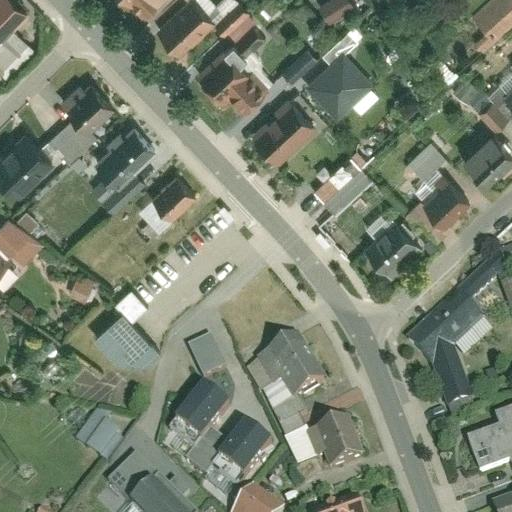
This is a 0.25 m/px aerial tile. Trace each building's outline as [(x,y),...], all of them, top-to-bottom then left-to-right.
[(30,16),(13,0),(0,0),(0,89),(36,54),(14,32),(30,16)] [(163,0),(130,0),(146,16),(163,0)] [(218,22),(197,0),(185,0),(159,25),(184,52),(218,22)] [(331,22),(358,6),(354,0),(326,0),(320,4),(331,22)] [(511,20),(511,0),(490,0),(475,14),(495,36),(511,20)] [(269,86),(229,42),(199,70),(240,113),(269,86)] [(338,124),(376,89),(345,55),(307,90),(338,124)] [(466,75),(455,89),(471,101),(482,88),(466,75)] [(116,104),(93,80),(67,106),(90,130),(116,104)] [(511,85),(503,93),(511,102),(511,85)] [(317,125),(291,96),(253,131),(279,159),(317,125)] [(157,148),(131,122),(95,157),(121,184),(157,148)] [(465,157),(489,183),(511,161),(511,145),(497,128),(465,157)] [(55,160),(27,132),(0,158),(0,178),(18,197),(55,160)] [(431,138),(409,159),(425,176),(447,155),(431,138)] [(363,165),(369,160),(360,150),(315,188),(336,213),(376,180),(363,165)] [(199,192),(178,171),(155,194),(176,215),(199,192)] [(426,202),(447,223),(473,200),(453,178),(426,202)] [(423,243),(398,216),(367,244),(392,272),(423,243)] [(0,237),(0,272),(17,255),(0,237)] [(433,373),(434,372),(449,412),(479,400),(460,348),(488,322),(476,310),(511,277),(495,260),(405,344),(433,373)] [(79,275),(71,294),(87,301),(96,282),(79,275)] [(156,347),(121,309),(94,334),(129,372),(156,347)] [(268,358),(295,404),(330,384),(303,338),(268,358)] [(191,350),(206,383),(228,373),(214,340),(191,350)] [(240,491),(272,449),(245,429),(230,449),(213,436),(231,412),(203,391),(169,437),(194,456),(187,465),(210,482),(216,474),(240,491)] [(511,464),(511,414),(495,421),(500,432),(470,443),(482,476),(511,464)] [(78,446),(110,468),(129,441),(98,419),(78,446)] [(317,436),(333,475),(366,461),(349,422),(317,436)] [(132,511),(185,511),(134,461),(108,487),(132,511)] [(280,511),(250,491),(236,511),(280,511)] [(361,511),(357,500),(325,511),(361,511)] [(511,511),(511,500),(494,507),(496,511),(511,511)]
